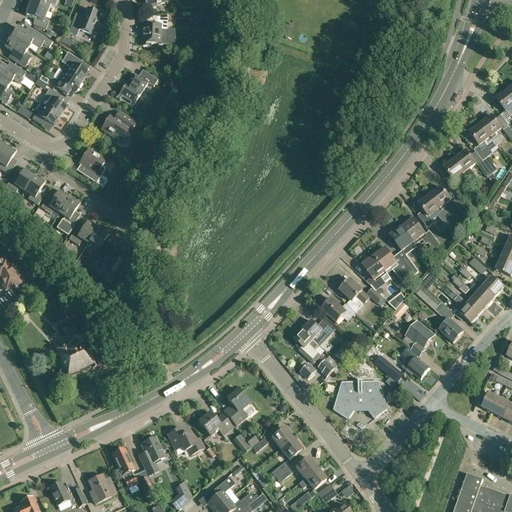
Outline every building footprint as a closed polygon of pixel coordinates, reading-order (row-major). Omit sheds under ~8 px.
[(30,0),(28,4),(48,12),(51,5),(55,6),(57,0),(30,0)] [(147,9),(156,7),(156,6),(168,3),(166,0),(142,0),(143,3),(146,3),(147,9)] [(48,12),(28,4),(27,12),(28,13),(26,17),(37,21),(35,26),(46,31),(50,21),(46,18),(48,12)] [(82,23),(74,20),(69,34),(77,37),(79,31),(92,36),(95,28),(97,27),(98,27),(99,26),(99,24),(99,23),(97,22),(100,15),(87,10),(82,23)] [(151,45),(160,45),(167,45),(168,31),(168,16),(157,17),(157,26),(144,25),(144,38),(142,38),(141,45),(143,47),(150,48),(151,45)] [(18,28),(12,39),(29,49),(32,44),(40,50),(43,45),(50,49),(53,43),(33,30),(29,36),(18,28)] [(29,49),(12,39),(5,49),(17,56),(13,61),(25,69),(32,58),(26,54),(29,49)] [(67,74),(82,84),(88,74),(79,68),(82,62),(68,54),(64,60),(67,62),(65,65),(71,69),(67,74)] [(0,64),(0,78),(10,85),(13,81),(20,84),(26,74),(14,66),(11,72),(0,64)] [(133,74),(118,99),(133,109),(148,84),(154,88),(158,81),(143,71),(139,78),(133,74)] [(82,84),(67,74),(64,79),(60,77),(54,87),(64,93),(67,88),(76,93),(82,84)] [(10,85),(0,78),(0,100),(7,105),(13,94),(7,90),(10,85)] [(40,105),(60,117),(67,108),(58,102),(62,97),(50,90),(46,95),(47,95),(40,105)] [(511,97),(508,92),(496,100),(506,113),(511,108),(511,97)] [(60,117),(40,105),(36,111),(38,112),(32,120),(42,127),(46,122),(54,127),(60,117)] [(111,116),(102,130),(109,134),(109,136),(113,139),(115,138),(121,142),(125,136),(126,137),(129,137),(137,124),(123,116),(120,120),(118,121),(111,116)] [(497,147),(497,146),(502,143),(495,134),(502,129),(492,117),(481,125),(497,147)] [(497,147),(481,125),(470,134),(479,146),(484,143),(492,153),(498,148),(497,146),(497,147)] [(511,143),(511,132),(508,127),(502,131),(511,143)] [(17,152),(7,145),(0,156),(0,164),(2,166),(0,168),(0,170),(9,176),(16,166),(11,162),(17,152)] [(107,180),(102,177),(105,171),(105,169),(102,167),(106,162),(89,151),(80,164),(87,169),(88,171),(84,176),(103,189),(108,182),(107,180)] [(466,151),(455,160),(471,182),(476,178),(470,169),(475,165),(477,167),(477,166),(487,179),(492,175),(482,162),(483,162),(475,153),(470,157),(466,151)] [(488,158),(483,162),(482,162),(492,175),(498,171),(488,158)] [(471,182),(455,160),(444,168),(454,181),(460,177),(467,185),(471,182)] [(25,193),(36,176),(25,169),(19,179),(14,176),(7,187),(17,193),(19,189),(25,193)] [(503,186),(507,189),(511,190),(511,189),(511,184),(510,184),(511,180),(511,176),(510,175),(503,186)] [(36,176),(25,193),(31,197),(28,200),(38,207),(45,196),(40,193),(46,183),(36,176)] [(507,189),(503,186),(497,195),(501,198),(507,189)] [(442,188),(431,196),(447,218),(451,214),(445,206),(451,201),(442,188)] [(59,215),(70,198),(60,191),(53,201),(48,198),(41,209),(51,215),(53,211),(59,215)] [(463,194),(458,198),(467,210),(473,206),(463,194)] [(501,198),(497,195),(490,206),(494,208),(501,198)] [(447,218),(431,196),(419,206),(424,212),(418,216),(427,228),(433,223),(431,221),(437,216),(440,220),(444,226),(450,222),(447,218)] [(80,205),(70,198),(59,215),(65,218),(63,222),(72,229),(79,218),(74,215),(80,205)] [(467,210),(458,198),(452,202),(462,214),(467,210)] [(494,208),(490,206),(483,216),(487,218),(494,208)] [(402,228),(414,243),(419,240),(421,242),(427,237),(414,220),(413,221),(411,219),(407,222),(408,224),(402,228)] [(88,245),(99,228),(89,222),(82,232),(77,228),(69,241),(79,247),(82,241),(88,245)] [(495,236),(498,228),(489,224),(485,232),(495,236)] [(109,235),(99,228),(88,245),(94,249),(92,253),(101,259),(108,249),(103,245),(109,235)] [(414,243),(402,228),(391,236),(404,254),(410,250),(408,248),(414,243)] [(441,247),(432,235),(426,240),(435,252),(441,247)] [(491,247),(492,242),(483,238),(481,243),(491,247)] [(511,251),(506,248),(501,260),(511,264),(511,251)] [(375,259),(387,275),(399,267),(386,249),(385,250),(384,249),(380,252),(381,254),(375,259)] [(485,258),(487,253),(478,249),(476,254),(485,258)] [(400,260),(404,265),(409,272),(414,268),(405,256),(400,260)] [(8,257),(0,260),(0,279),(1,279),(7,291),(21,284),(18,278),(23,275),(15,261),(11,263),(8,257)] [(387,275),(375,259),(364,267),(375,282),(370,285),(368,283),(368,284),(376,291),(381,287),(378,283),(388,276),(387,275)] [(487,270),(482,266),(474,259),(469,265),(482,276),(487,270)] [(511,273),(511,264),(501,260),(496,271),(510,278),(511,273)] [(409,272),(404,265),(399,269),(408,281),(413,277),(409,272)] [(91,268),(88,272),(97,278),(100,274),(91,268)] [(464,270),(463,271),(461,274),(468,280),(472,277),(464,270)] [(45,291),(56,282),(48,273),(37,283),(45,291)] [(491,278),(483,287),(495,298),(503,289),(491,278)] [(466,295),(470,291),(463,285),(464,285),(457,279),(453,283),(460,289),(460,290),(466,295)] [(347,306),(353,312),(361,303),(364,305),(369,300),(362,293),(363,291),(351,280),(340,291),(351,301),(347,306)] [(64,281),(59,285),(68,297),(74,292),(64,281)] [(417,295),(420,298),(435,311),(448,323),(439,332),(453,344),(463,333),(450,322),(455,316),(441,304),(433,296),(423,287),(423,288),(420,284),(413,292),(417,295)] [(495,298),(483,287),(475,296),(487,307),(495,298)] [(455,301),(458,297),(459,297),(449,288),(445,292),(444,293),(454,301),(455,301)] [(383,300),(373,290),(368,295),(379,305),(383,300)] [(396,311),(402,304),(406,300),(401,294),(388,304),(396,311)] [(487,307),(475,296),(467,305),(479,316),(487,307)] [(479,316),(467,305),(461,300),(458,303),(464,308),(459,314),(471,325),(479,316)] [(353,312),(347,306),(346,305),(341,310),(331,301),(322,311),(337,324),(342,318),(347,323),(355,314),(353,312)] [(417,316),(412,313),(412,312),(403,304),(393,314),(399,319),(404,313),(409,317),(409,316),(413,320),(417,316)] [(303,331),(313,341),(319,335),(323,339),(329,333),(323,327),(320,330),(312,322),(309,325),(307,324),(303,328),(304,330),(303,331)] [(424,352),(422,351),(435,336),(417,322),(405,337),(416,345),(411,351),(418,357),(419,358),(424,352)] [(79,334),(84,346),(73,351),(69,342),(64,345),(64,346),(58,349),(57,348),(61,356),(60,357),(66,368),(64,369),(62,370),(61,371),(61,373),(61,375),(62,376),(64,377),(66,377),(67,377),(92,365),(90,361),(95,359),(88,344),(103,338),(97,326),(79,334)] [(313,341),(303,331),(294,341),(302,348),(299,352),(313,365),(321,357),(315,351),(319,347),(313,341)] [(393,346),(404,354),(403,356),(409,360),(402,369),(412,377),(413,375),(421,381),(430,370),(416,359),(418,357),(408,349),(407,350),(397,341),(393,346)] [(335,370),(326,363),(325,361),(318,368),(323,373),(322,374),(327,379),(335,370)] [(509,380),(511,375),(501,370),(504,365),(499,363),(495,371),(500,373),(499,375),(509,380)] [(309,365),(304,369),(312,377),(317,372),(309,365)] [(403,375),(392,366),(385,374),(397,384),(403,375)] [(507,388),(509,382),(498,377),(498,378),(492,375),(489,382),(495,384),(496,382),(507,388)] [(386,383),(392,389),(395,385),(396,385),(395,384),(390,379),(386,383)] [(364,411),(367,411),(375,420),(388,410),(379,382),(362,383),(362,381),(359,381),(359,383),(342,383),(334,412),(348,421),(355,411),(359,411),(359,413),(364,413),(364,411)] [(242,412),(251,404),(238,390),(227,400),(233,407),(225,413),(237,427),(247,419),(242,412)] [(493,414),(500,400),(490,394),(482,408),(493,414)] [(511,405),(500,400),(493,414),(504,420),(511,405)] [(205,444),(211,439),(211,438),(219,431),(223,437),(233,429),(221,415),(215,420),(210,414),(198,423),(209,436),(203,440),(205,444)] [(281,450),(294,440),(284,429),(272,439),(281,450)] [(190,457),(204,450),(199,440),(195,443),(190,433),(182,438),(178,430),(167,436),(175,452),(182,448),(184,453),(187,451),(190,457)] [(251,450),(259,443),(252,435),(245,442),(251,450)] [(154,464),(168,457),(167,454),(164,456),(155,439),(141,446),(147,457),(140,460),(149,477),(159,473),(154,464)] [(268,444),(264,439),(252,449),(256,454),(268,444)] [(294,440),(281,450),(290,461),(302,451),(294,440)] [(128,489),(138,484),(129,466),(132,465),(124,450),(111,456),(119,471),(128,489)] [(305,480),(318,470),(309,459),(296,469),(305,480)] [(276,479),(288,469),(284,464),(272,474),(276,479)] [(241,467),(233,474),(236,478),(243,471),(245,474),(246,473),(241,467)] [(288,469),(276,479),(280,484),(292,474),(288,469)] [(318,470),(305,480),(299,485),(303,490),(309,485),(313,490),(314,491),(327,481),(318,470)] [(511,511),(511,496),(510,497),(481,487),(483,480),(467,475),(462,490),(454,511),(511,511)] [(112,497),(116,495),(109,480),(105,482),(102,477),(89,483),(94,495),(91,497),(95,505),(112,498),(112,497)] [(148,501),(157,497),(148,478),(139,482),(148,501)] [(213,511),(214,511),(229,500),(224,494),(235,485),(229,478),(211,493),(215,498),(207,504),(213,511)] [(80,490),(74,493),(67,496),(61,483),(49,488),(58,507),(69,501),(72,508),(76,506),(78,510),(87,505),(80,490)] [(177,500),(172,504),(177,510),(180,507),(191,498),(184,484),(178,489),(181,496),(177,500)] [(330,486),(317,495),(321,500),(334,491),(330,486)] [(314,491),(313,490),(296,504),(300,509),(317,495),(314,491)] [(337,496),(334,491),(321,500),(324,505),(337,496)] [(229,500),(214,511),(241,511),(248,506),(250,505),(252,503),(258,499),(259,498),(257,496),(255,496),(253,497),(250,494),(239,502),(238,501),(234,505),(229,500)] [(38,511),(33,499),(21,504),(23,508),(14,511),(38,511)]
